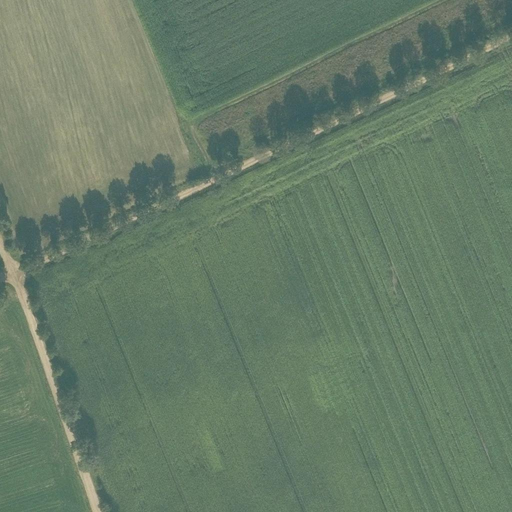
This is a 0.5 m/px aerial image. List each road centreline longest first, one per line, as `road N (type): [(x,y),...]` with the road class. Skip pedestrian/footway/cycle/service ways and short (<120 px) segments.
road 1 (track): [(10,268),(305,136),(511,32)]
road 2 (track): [(95,511),(10,268)]
